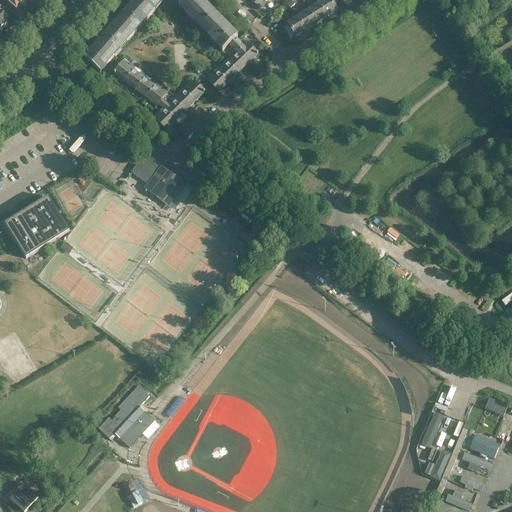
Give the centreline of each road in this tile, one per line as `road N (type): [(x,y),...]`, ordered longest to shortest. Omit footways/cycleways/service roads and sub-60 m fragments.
road 1 (residential): [(511,391),(425,350),(176,163)]
road 2 (residential): [(176,163),(47,63)]
road 3 (residential): [(176,163),(213,118),(288,64)]
road 4 (residential): [(288,64),(390,0)]
